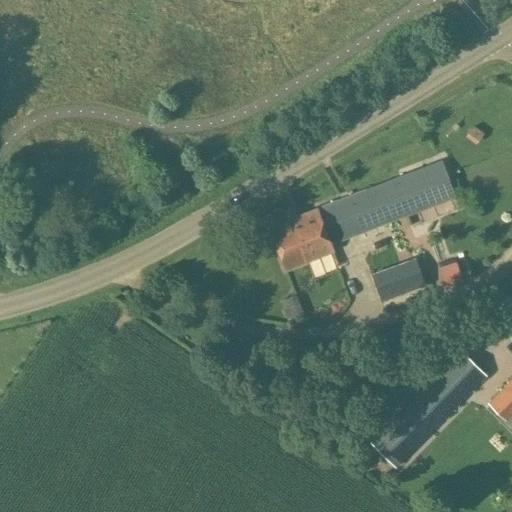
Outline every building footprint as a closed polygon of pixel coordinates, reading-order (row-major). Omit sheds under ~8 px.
[(465,190),(511,173),(511,155),(459,174),(465,190)] [(331,243),(350,236),(392,221),(455,197),(442,161),(315,208),(314,212),(270,229),(286,269),(334,250),(331,243)] [(415,257),(374,274),(384,299),(425,282),(415,257)] [(463,277),(457,260),(438,267),(445,284),(463,277)] [(371,443),(397,469),(487,377),(462,351),(371,443)]
